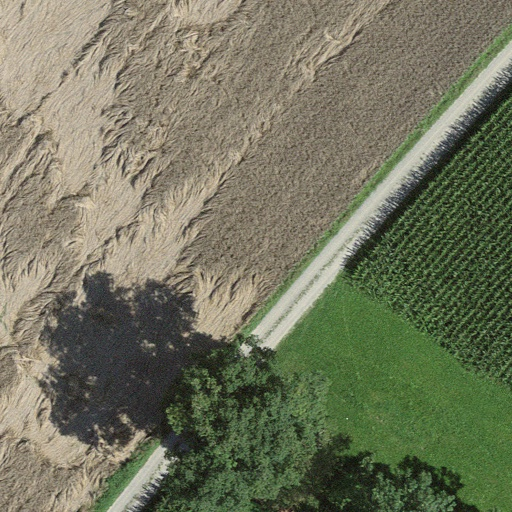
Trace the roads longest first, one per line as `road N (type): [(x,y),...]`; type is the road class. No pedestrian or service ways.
road 1 (track): [(511,75),(118,511)]
road 2 (track): [(507,511),(267,346)]
